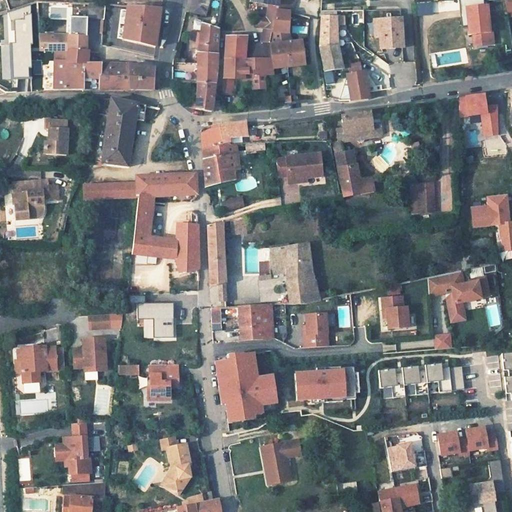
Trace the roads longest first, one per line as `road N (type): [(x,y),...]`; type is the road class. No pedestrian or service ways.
road 1 (residential): [(195,123),(212,414),(230,511)]
road 2 (residential): [(195,123),(511,79)]
road 3 (residential): [(0,92),(165,101)]
